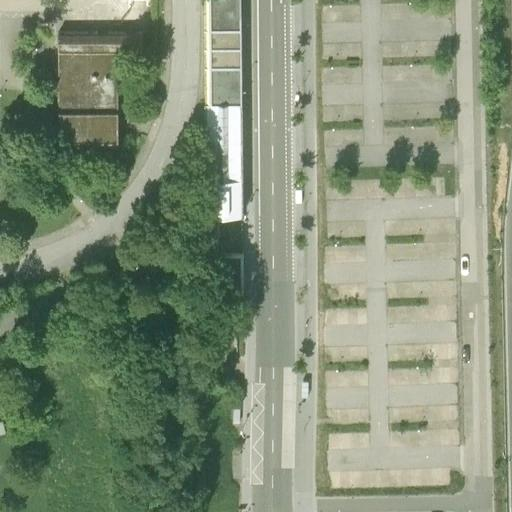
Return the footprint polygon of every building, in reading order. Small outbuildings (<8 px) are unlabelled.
[(239,0),(203,0),(205,257),(213,258),(212,295),(242,294),(241,256),(218,256),(217,216),(241,216),(239,0)] [(142,31),(58,32),(58,37),(58,48),(58,110),(59,137),(59,144),(119,144),(119,136),(118,109),(118,48),(142,48),(142,37),(142,31)] [(438,411),(438,385),(397,385),(397,410),(438,411)] [(334,425),(368,424),(367,400),(333,402),(334,425)] [(359,484),(357,435),(334,436),(335,485),(359,484)]
